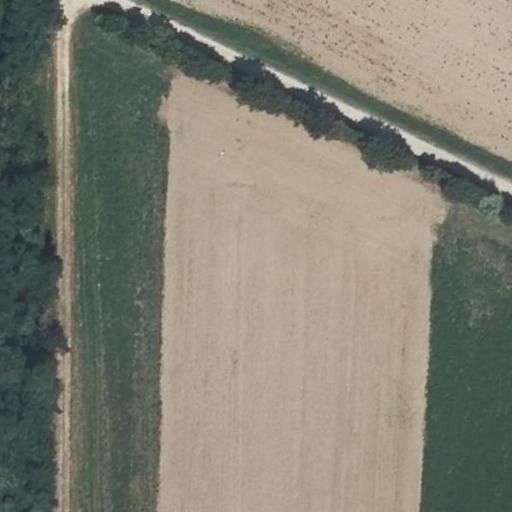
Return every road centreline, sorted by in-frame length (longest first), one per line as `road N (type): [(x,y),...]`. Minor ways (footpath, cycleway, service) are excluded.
road 1 (track): [(54,511),(50,241),(58,0)]
road 2 (unclassified): [(95,0),(511,198)]
